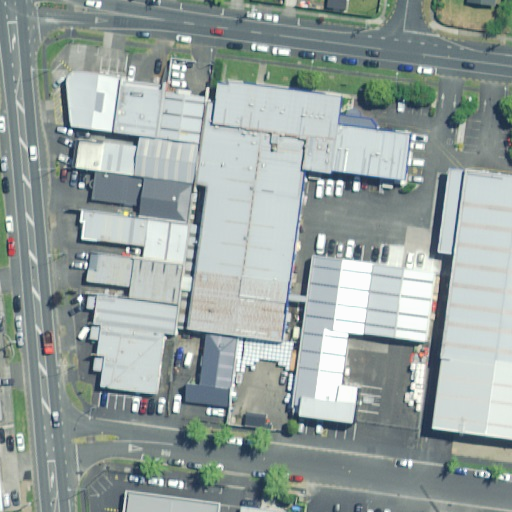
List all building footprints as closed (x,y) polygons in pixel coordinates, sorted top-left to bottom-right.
[(63,131),(104,136),(111,80),(65,75),(56,84),(63,131)] [(210,100),(199,98),(194,149),(190,186),(202,187),(185,335),(275,345),(295,173),(398,185),(403,136),(333,128),(337,96),(212,82),(210,100)] [(155,90),(113,86),(107,139),(130,141),(149,143),(155,90)] [(154,93),(149,143),(194,149),(199,98),(154,93)] [(86,174),(190,186),(194,149),(149,143),(130,141),(129,148),(70,141),(66,172),(86,174)] [(185,224),(190,186),(86,174),(83,201),(132,206),(131,218),(185,224)] [(511,443),(511,183),(442,176),(433,257),(455,259),(435,435),(511,443)] [(181,266),(185,224),(72,211),(67,253),(181,266)] [(176,309),(181,266),(83,255),(80,286),(123,291),(122,303),(176,309)] [(428,270),(307,257),(289,421),(348,428),(352,390),(334,388),(340,337),(419,346),(428,270)] [(173,337),(176,309),(122,303),(89,299),(86,326),(93,327),(88,371),(96,371),(93,390),(152,396),(159,335),(173,337)] [(229,340),(199,337),(192,404),(222,408),(229,340)] [(219,511),(221,502),(129,490),(125,511),(219,511)]
